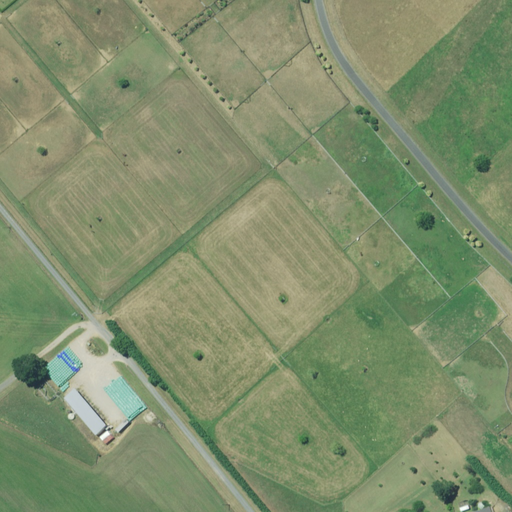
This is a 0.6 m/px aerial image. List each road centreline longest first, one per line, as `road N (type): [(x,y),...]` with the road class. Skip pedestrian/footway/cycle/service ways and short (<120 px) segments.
road 1 (track): [(250,511),(0,205)]
road 2 (residential): [(511,246),(372,97),(337,51),(322,0)]
